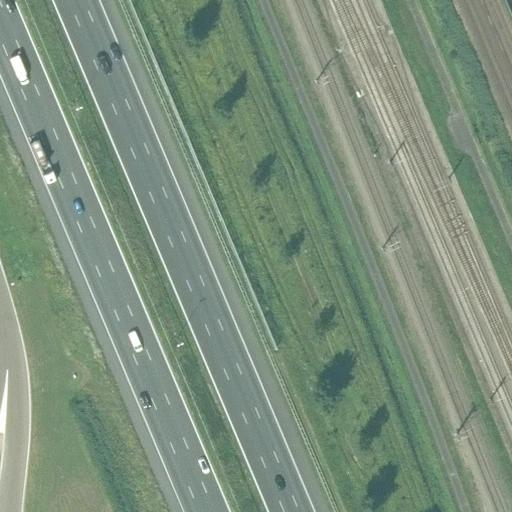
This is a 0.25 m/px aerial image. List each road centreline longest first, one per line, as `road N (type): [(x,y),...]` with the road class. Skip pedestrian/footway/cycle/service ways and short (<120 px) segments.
road 1 (motorway): [(290,511),(74,0)]
road 2 (track): [(419,511),(219,0)]
road 3 (motorway): [(0,29),(203,511)]
